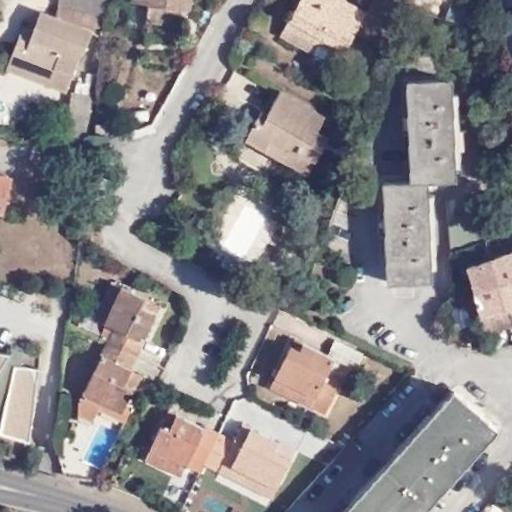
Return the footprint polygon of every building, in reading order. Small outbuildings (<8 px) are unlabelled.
[(111,0),(58,0),(58,4),(109,19),(111,0)] [(148,4),(183,10),(184,0),(131,0),(132,1),(148,3),(148,4)] [(384,46),(403,13),(381,0),(374,0),(367,13),(344,0),(299,0),(289,18),(322,37),(346,51),(357,30),(384,46)] [(94,29),(109,25),(109,19),(58,4),(54,16),(93,31),(94,29)] [(181,23),(183,10),(148,4),(146,18),(181,23)] [(85,52),(93,31),(54,16),(41,11),(34,30),(27,50),(15,45),(10,60),(52,76),(48,84),(68,91),(82,51),(85,52)] [(314,53),(322,37),(289,18),(281,34),(314,53)] [(27,50),(34,30),(24,26),(15,45),(27,50)] [(48,84),(52,76),(10,60),(7,69),(48,84)] [(443,81),(395,83),(399,182),(370,183),(374,284),(422,282),(418,184),(447,182),(443,81)] [(326,115),(281,90),(262,123),(256,119),(245,139),(309,175),(330,137),(317,130),(326,115)] [(62,139),(86,142),(89,116),(66,113),(62,139)] [(54,159),(91,164),(93,151),(94,143),(86,142),(62,139),(57,138),(54,159)] [(0,214),(4,215),(13,178),(0,175),(0,214)] [(449,221),(450,252),(501,234),(495,204),(449,221)] [(505,309),(511,306),(511,251),(491,259),(505,309)] [(481,316),(505,309),(491,259),(468,267),(481,316)] [(94,318),(104,323),(122,287),(112,282),(94,318)] [(114,327),(108,340),(137,354),(143,341),(160,305),(122,287),(104,323),(114,327)] [(509,323),(505,309),(481,316),(485,330),(509,323)] [(301,348),(303,343),(294,339),(292,344),(301,348)] [(137,354),(108,340),(82,393),(102,402),(122,412),(126,404),(134,387),(124,382),(130,368),(137,354)] [(22,366),(24,349),(16,343),(11,353),(7,360),(15,365),(22,366)] [(316,396),(328,373),(335,359),(303,343),(301,348),(301,349),(291,344),(275,376),(316,396)] [(0,432),(31,442),(40,368),(22,366),(15,365),(7,360),(11,353),(0,351),(0,425),(2,426),(0,431),(0,432)] [(124,382),(134,387),(140,373),(130,368),(124,382)] [(342,380),(328,373),(316,396),(311,406),(325,413),(342,380)] [(311,406),(316,396),(275,376),(270,386),(311,406)] [(102,402),(82,393),(79,401),(78,415),(93,422),(99,409),(102,402)] [(421,511),(496,431),(456,395),(348,511),(421,511)] [(99,409),(123,421),(131,407),(126,404),(122,412),(102,402),(99,409)] [(174,420),(177,413),(169,409),(166,417),(174,420)] [(192,456),(205,462),(219,433),(177,413),(174,420),(166,417),(150,447),(151,447),(187,466),(192,456)] [(247,435),(250,426),(242,423),(239,431),(247,435)] [(219,433),(205,462),(221,470),(225,461),(233,465),(277,488),(297,449),(250,426),(247,435),(239,431),(234,440),(219,433)] [(329,450),(312,442),(306,454),(323,463),(329,450)] [(183,475),(187,466),(151,447),(145,457),(183,475)] [(273,496),(277,488),(233,465),(225,461),(221,470),(273,496)]
